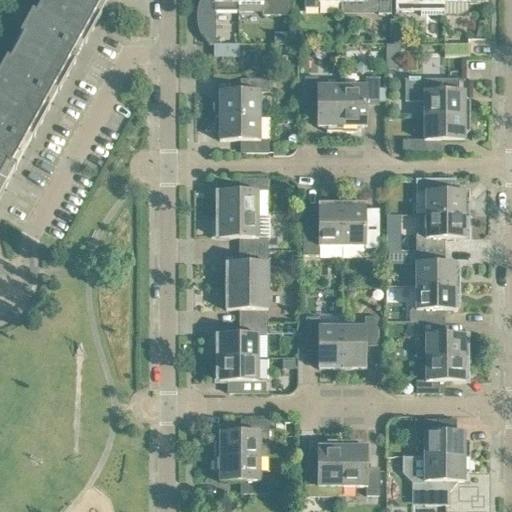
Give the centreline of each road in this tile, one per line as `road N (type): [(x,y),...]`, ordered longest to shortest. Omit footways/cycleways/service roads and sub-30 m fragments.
road 1 (residential): [(168,169),(511,171)]
road 2 (residential): [(174,408),(511,401)]
road 3 (residential): [(0,304),(14,289),(34,219),(129,50),(167,44)]
road 4 (residential): [(174,408),(168,169)]
road 5 (residential): [(168,169),(167,44)]
